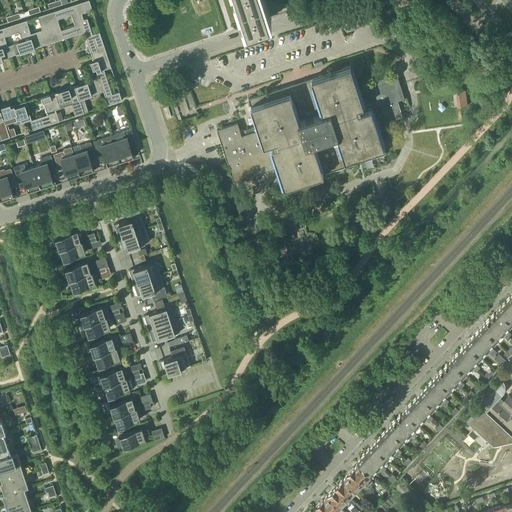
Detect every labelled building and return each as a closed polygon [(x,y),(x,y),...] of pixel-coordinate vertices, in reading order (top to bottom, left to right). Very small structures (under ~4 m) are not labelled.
[(89,0),(85,0),(75,3),(84,31),(91,54),(105,49),(100,31),(92,34),(87,18),(83,19),(81,13),(92,9),(89,0)] [(238,0),(246,25),(269,18),(263,2),(262,0),(238,0)] [(381,0),(386,11),(410,1),(409,0),(381,0)] [(303,7),(301,1),(289,5),(291,11),(303,7)] [(51,11),(60,39),(84,31),(75,3),(51,11)] [(35,47),(60,39),(51,11),(38,16),(42,29),(30,33),(35,47)] [(20,33),(22,39),(21,41),(7,46),(10,55),(35,47),(30,33),(26,20),(1,28),(4,36),(17,31),(20,33)] [(10,55),(7,46),(4,36),(1,28),(0,27),(0,61),(3,61),(2,58),(10,55)] [(99,77),(103,90),(108,104),(122,100),(119,91),(112,93),(104,69),(111,66),(105,49),(91,54),(93,60),(91,61),(93,69),(96,68),(99,77)] [(240,131),(237,123),(217,129),(234,181),(278,166),(284,185),(385,152),(371,106),(379,104),(385,121),(402,116),(397,100),(404,98),(396,73),(367,83),(373,102),(363,105),(350,65),(299,81),(248,98),(257,125),(240,131)] [(74,85),(79,98),(103,90),(99,77),(74,85)] [(74,85),(50,93),(55,109),(71,103),(75,115),(83,112),(79,98),(74,85)] [(458,106),(468,104),(466,89),(456,90),(458,106)] [(193,90),(170,97),(177,122),(200,115),(198,109),(193,90)] [(31,119),(34,128),(59,120),(55,109),(50,93),(41,96),(47,114),(31,119)] [(20,122),(30,119),(30,118),(25,101),(10,106),(9,103),(1,106),(2,108),(0,109),(5,123),(19,119),(20,122)] [(125,113),(123,105),(117,107),(119,115),(125,113)] [(0,137),(1,139),(9,137),(5,123),(0,109),(0,137)] [(71,122),(65,124),(67,131),(73,128),(71,122)] [(5,125),(9,137),(16,134),(14,127),(9,129),(8,125),(5,125)] [(124,130),(112,134),(114,140),(120,160),(125,158),(126,160),(134,158),(129,144),(135,142),(142,163),(143,163),(131,128),(124,130)] [(25,136),(27,144),(35,141),(33,134),(25,136)] [(104,137),(93,140),(98,155),(104,153),(108,166),(116,163),(115,161),(120,160),(114,140),(112,134),(104,137)] [(82,150),(74,153),(80,173),(85,171),(86,173),(94,171),(89,157),(95,155),(91,141),(80,145),(82,150)] [(64,150),(53,153),(58,168),(64,166),(68,179),(76,177),(75,174),(80,173),(74,153),(71,146),(63,148),(64,150)] [(45,184),(46,186),(54,184),(50,170),(55,168),(51,154),(40,158),(42,163),(34,166),(40,186),(45,184)] [(24,179),(28,192),(36,189),(35,187),(40,186),(34,166),(26,169),(24,163),(13,166),(18,181),(24,179)] [(11,167),(5,169),(5,168),(0,169),(0,198),(0,199),(5,197),(6,199),(14,197),(10,183),(15,181),(11,167)] [(246,212),(241,200),(235,202),(240,214),(246,212)] [(145,228),(141,215),(114,224),(118,237),(145,228)] [(150,241),(145,228),(118,237),(122,249),(150,241)] [(77,230),(55,237),(59,248),(82,241),(82,240),(81,240),(77,230)] [(85,252),(82,241),(59,248),(60,248),(63,259),(85,252)] [(87,260),(65,267),(69,278),(92,271),(91,271),(90,271),(87,260)] [(160,273),(156,260),(129,269),(133,282),(160,273)] [(95,282),(92,271),(69,278),(69,279),(70,279),(73,289),(95,282)] [(167,294),(160,273),(133,282),(137,295),(150,291),(153,299),(167,294)] [(511,308),(504,302),(497,310),(510,323),(511,320),(511,308)] [(107,304),(80,312),(84,324),(106,316),(110,315),(107,304)] [(175,319),(171,306),(144,315),(148,328),(175,319)] [(505,329),(510,323),(497,310),(489,318),(508,336),(510,334),(505,329)] [(106,316),(84,324),(85,324),(88,335),(110,327),(106,316)] [(489,318),(481,327),(495,339),(501,333),(506,338),(508,336),(489,318)] [(175,319),(148,328),(152,341),(179,332),(175,319)] [(489,345),(495,339),(481,327),(473,335),(494,354),(496,352),(489,345)] [(185,333),(168,340),(171,345),(188,338),(185,333)] [(117,334),(90,343),(93,354),(116,346),(119,346),(120,345),(117,334)] [(473,335),(466,343),(479,356),(485,350),(492,357),(494,354),(473,335)] [(473,362),(479,356),(466,343),(458,352),(477,370),(479,367),(473,362)] [(0,351),(0,352),(9,349),(7,344),(0,346),(0,351)] [(170,350),(170,349),(172,356),(159,360),(163,374),(190,365),(184,345),(170,350)] [(116,346),(93,354),(94,354),(95,354),(98,365),(120,358),(116,346)] [(458,352),(450,360),(464,373),(469,367),(475,372),(477,370),(458,352)] [(458,379),(464,373),(450,360),(442,368),(462,386),(464,384),(458,379)] [(122,366),(100,373),(103,384),(126,377),(125,377),(122,366)] [(442,368),(435,377),(448,389),(453,383),(459,389),(462,386),(442,368)] [(126,377),(103,384),(104,385),(104,384),(108,395),(130,388),(135,387),(131,375),(126,377)] [(442,395),(448,389),(435,377),(427,385),(446,403),(448,401),(442,395)] [(427,385),(419,393),(432,406),(438,400),(443,405),(446,403),(427,385)] [(511,398),(508,394),(508,395),(503,399),(494,390),(467,419),(467,420),(466,420),(466,421),(467,421),(467,422),(492,445),(493,446),(494,446),(495,446),(511,440),(511,398)] [(428,411),(432,406),(419,393),(411,402),(430,420),(434,416),(428,411)] [(135,407),(132,396),(110,404),(113,415),(136,407),(135,407)] [(411,402),(404,410),(417,423),(424,416),(429,421),(430,420),(411,402)] [(140,419),(136,407),(113,415),(114,415),(118,426),(140,419)] [(413,428),(417,423),(404,410),(396,418),(415,437),(418,433),(413,428)] [(396,418),(388,427),(402,439),(407,433),(413,439),(415,437),(396,418)] [(146,438),(142,427),(120,434),(123,446),(146,438)] [(396,445),(402,439),(388,427),(380,435),(400,453),(402,451),(396,445)] [(0,457),(17,452),(17,451),(15,451),(8,429),(0,431),(0,457)] [(459,430),(456,434),(461,439),(465,435),(459,430)] [(31,446),(40,443),(37,434),(28,437),(31,446)] [(380,435),(372,443),(386,456),(392,450),(398,455),(400,453),(380,435)] [(380,462),(386,456),(372,443),(365,452),(384,470),(386,468),(380,462)] [(0,469),(21,463),(17,452),(0,457),(0,469)] [(357,460),(359,462),(371,473),(376,467),(382,472),(384,470),(365,452),(357,460)] [(365,479),(371,473),(359,462),(351,470),(369,487),(371,484),(365,479)] [(24,474),(21,463),(0,469),(0,474),(2,481),(0,481),(0,482),(24,474)] [(351,470),(343,478),(355,489),(360,484),(366,489),(369,487),(351,470)] [(2,494),(24,487),(28,486),(24,474),(0,482),(4,493),(2,493),(2,494)] [(350,495),(355,489),(343,478),(335,486),(353,503),(355,500),(350,495)] [(353,503),(335,486),(327,495),(339,506),(345,499),(351,504),(348,507),(352,511),(359,511),(361,511),(357,507),(353,503)] [(28,498),(24,487),(2,494),(6,506),(28,498)] [(336,511),(335,511),(339,506),(327,495),(320,502),(329,511),(336,511)] [(24,511),(30,510),(32,510),(28,498),(6,506),(8,511),(24,511)] [(329,511),(320,502),(312,511),(329,511)] [(511,511),(508,503),(496,507),(497,511),(511,511)]
